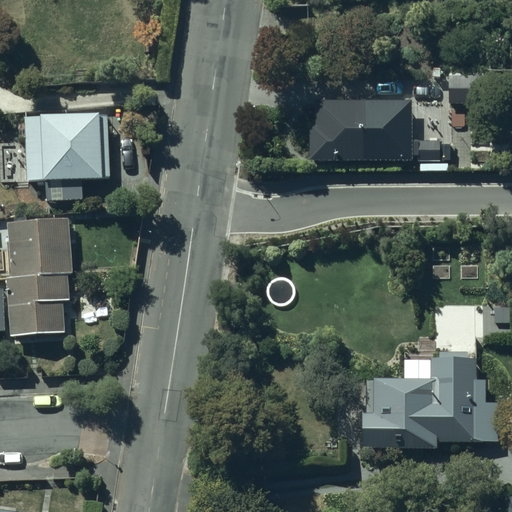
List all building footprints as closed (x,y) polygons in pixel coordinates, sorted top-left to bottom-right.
[(114,0),(0,0),(0,5),(1,24),(77,21),(78,56),(117,55),(114,0)] [(492,75),(448,75),(448,104),(492,104),(492,75)] [(412,100),(313,100),(313,124),(306,124),(306,162),(413,163),(412,100)] [(107,174),(101,112),(25,119),(30,176),(47,174),(48,192),(72,190),(71,177),(107,174)] [(70,272),(64,217),(6,223),(12,276),(5,277),(10,336),(62,331),(59,299),(68,298),(65,272),(70,272)] [(473,380),(474,358),(466,357),(467,351),(437,352),(430,358),(429,378),(379,378),(380,388),(369,388),(371,414),(355,413),(358,448),(433,448),(433,439),(496,440),(496,402),(485,402),(483,379),(473,380)] [(0,502),(0,511),(8,511),(8,503),(0,502)]
